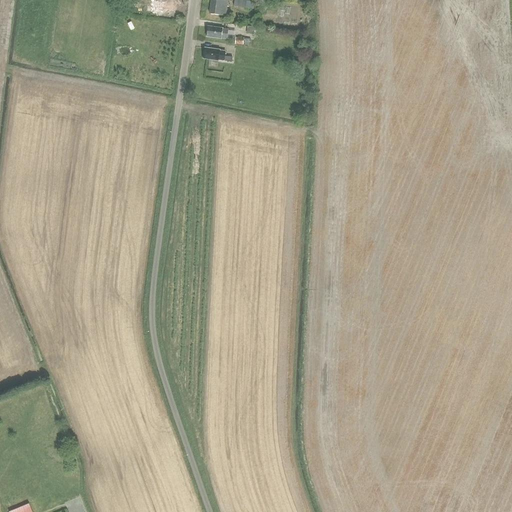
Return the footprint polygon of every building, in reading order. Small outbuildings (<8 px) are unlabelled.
[(143,0),(133,0),(132,9),(142,11),(143,0)] [(225,17),(226,8),(227,1),(216,0),(211,0),(209,15),(225,17)] [(246,2),(234,0),(233,8),(245,10),(246,2)] [(160,2),(159,14),(174,14),(175,2),(160,2)] [(207,27),(206,37),(234,41),(234,39),(235,36),(234,36),(227,35),(228,31),(228,30),(207,27)] [(238,62),(239,57),(225,55),(226,50),(205,48),(204,57),(238,62)] [(296,69),(294,77),(301,78),(302,71),(296,69)] [(35,416),(34,420),(47,424),(48,420),(35,416)]
